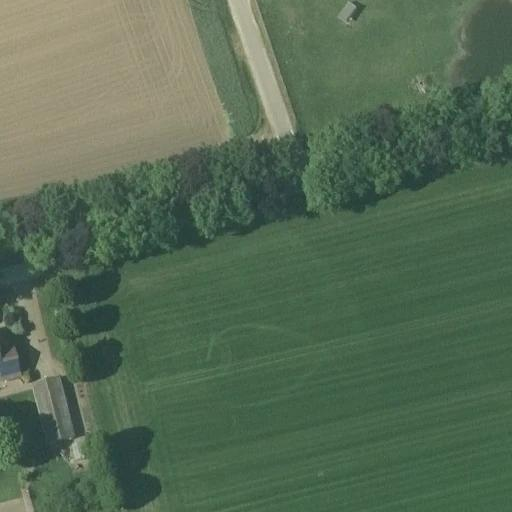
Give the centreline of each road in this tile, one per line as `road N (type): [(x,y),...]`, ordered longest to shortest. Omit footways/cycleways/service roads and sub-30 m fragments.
road 1 (unclassified): [(0,260),(306,180)]
road 2 (unclassified): [(306,180),(511,124)]
road 3 (unclassified): [(306,180),(241,0)]
